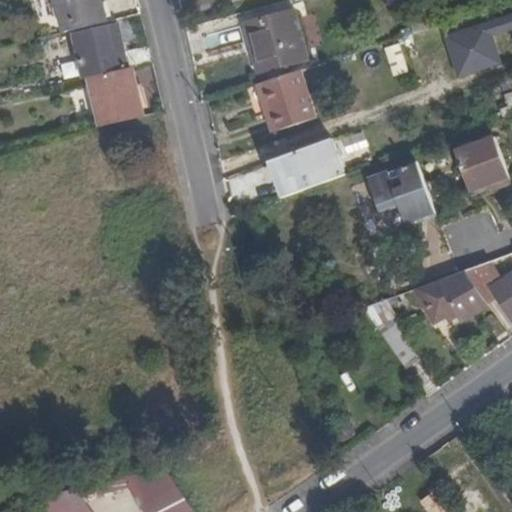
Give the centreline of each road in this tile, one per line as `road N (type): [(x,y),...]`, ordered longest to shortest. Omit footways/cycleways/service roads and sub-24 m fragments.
road 1 (residential): [(307,511),(511,369)]
road 2 (residential): [(157,0),(211,223)]
